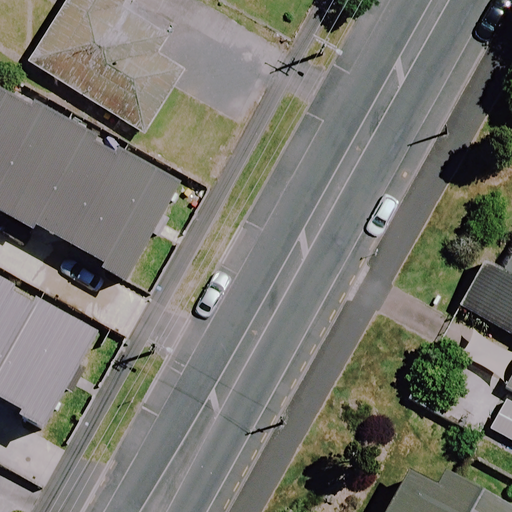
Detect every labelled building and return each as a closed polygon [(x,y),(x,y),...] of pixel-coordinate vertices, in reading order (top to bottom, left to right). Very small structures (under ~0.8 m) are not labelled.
[(130,0),(49,0),(46,6),(58,12),(26,71),(85,103),(75,121),(110,140),(118,127),(142,140),(178,74),(151,59),(166,31),(126,10),(130,0)] [(0,129),(19,92),(0,82),(0,129)] [(0,152),(0,259),(57,290),(96,220),(55,197),(64,180),(3,147),(0,152)] [(511,212),(490,200),(444,281),(511,318),(511,212)] [(511,333),(480,390),(511,407),(511,333)] [(491,511),(391,462),(365,511),(491,511)]
